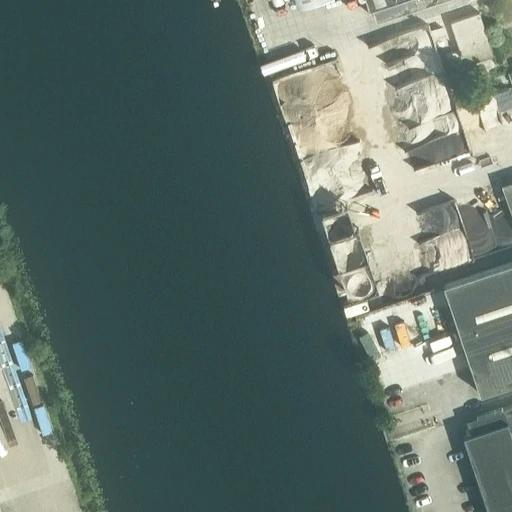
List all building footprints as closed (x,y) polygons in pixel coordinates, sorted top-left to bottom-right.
[(370,0),(377,19),(433,0),(370,0)] [(446,55),(456,83),(471,77),(466,64),(480,59),(479,55),(493,50),(480,12),(451,21),(460,50),(446,55)] [(511,180),(502,184),(511,212),(511,180)] [(511,261),(444,284),(481,393),(511,382),(511,261)] [(464,435),(489,511),(511,511),(511,404),(477,416),(482,429),(464,435)]
